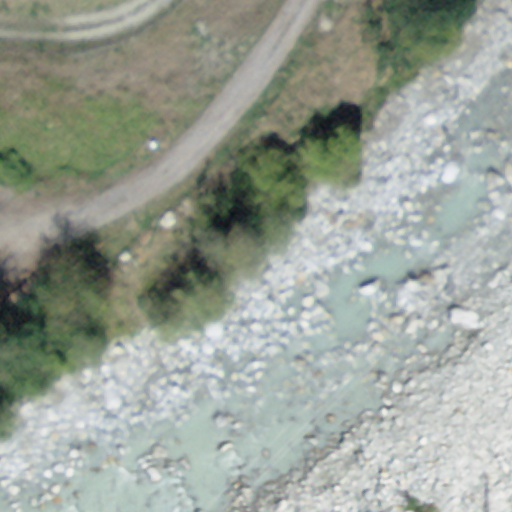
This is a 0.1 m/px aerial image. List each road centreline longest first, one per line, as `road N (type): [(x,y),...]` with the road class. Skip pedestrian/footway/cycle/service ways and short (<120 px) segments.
road 1 (track): [(299,0),(185,153),(99,220),(0,251)]
road 2 (track): [(131,0),(90,21),(0,27)]
